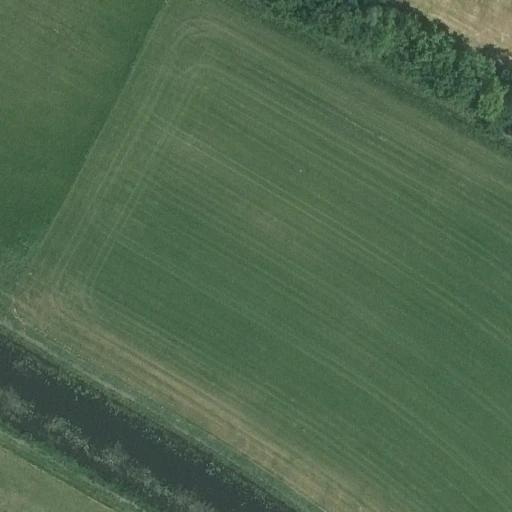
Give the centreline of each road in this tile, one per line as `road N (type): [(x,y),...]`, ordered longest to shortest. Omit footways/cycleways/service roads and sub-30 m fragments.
road 1 (track): [(0,325),(313,511)]
road 2 (unclassified): [(288,0),(511,123)]
